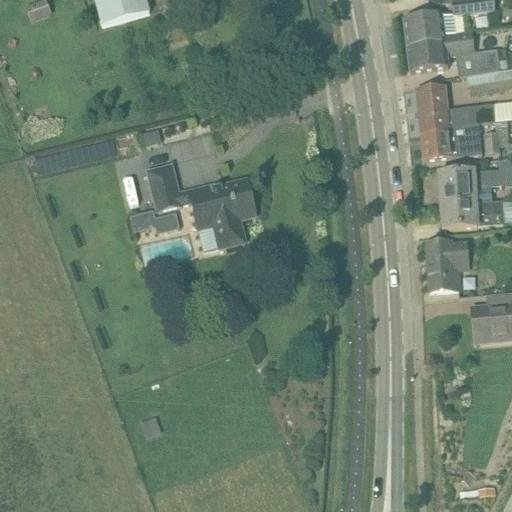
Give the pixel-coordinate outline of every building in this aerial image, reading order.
[(93,0),(102,30),(150,17),(145,0),(93,0)] [(162,0),(164,8),(165,10),(182,5),(183,7),(207,0),(162,0)] [(481,0),(452,4),(453,17),(454,18),(496,12),(494,0),(481,0)] [(43,5),(23,16),(29,25),(48,14),(43,5)] [(190,29),(196,51),(241,39),(235,16),(190,29)] [(404,23),(407,43),(456,37),(454,18),(453,17),(404,23)] [(456,37),(407,43),(411,76),(448,71),(447,60),(457,59),(459,79),(500,73),(498,53),(475,56),(472,35),(456,37)] [(500,73),(459,79),(460,81),(468,79),(470,94),(511,87),(511,72),(501,74),(500,73)] [(416,92),(421,138),(450,135),(449,130),(465,129),(496,125),(494,107),(447,112),(445,89),(416,92)] [(511,105),(494,107),(496,125),(506,124),(511,122),(511,105)] [(450,135),(421,138),(424,164),(469,159),(467,140),(465,129),(449,130),(450,135)] [(143,147),(160,142),(157,132),(140,137),(143,147)] [(484,139),(486,157),(500,156),(499,137),(484,139)] [(111,141),(34,160),(38,176),(115,156),(111,141)] [(220,190),(220,191),(213,193),(212,189),(179,197),(172,169),(148,175),(158,215),(182,210),(182,208),(191,206),(198,234),(214,230),(220,253),(245,246),(240,224),(256,220),(247,183),(220,190)] [(439,177),(441,209),(476,207),(476,206),(475,191),(491,190),(502,190),(501,174),(474,175),(439,177)] [(476,207),(441,209),(442,233),(477,231),(477,230),(504,228),(503,205),(492,206),(476,206),(476,207)] [(426,247),(430,296),(459,294),(458,273),(468,272),(466,248),(451,249),(450,245),(426,247)] [(503,309),(472,312),(475,346),(511,342),(511,295),(486,298),(486,300),(502,298),(503,309)]
